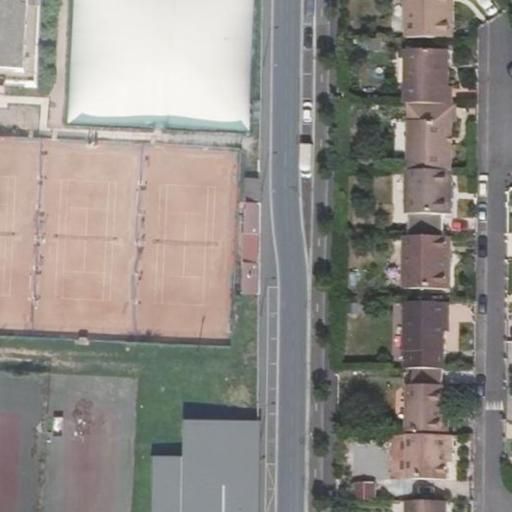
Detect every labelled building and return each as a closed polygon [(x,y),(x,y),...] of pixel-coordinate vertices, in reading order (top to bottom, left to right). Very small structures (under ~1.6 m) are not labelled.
[(29,0),(0,0),(0,78),(28,80),(28,84),(41,85),(43,43),(38,43),(38,33),(43,34),(45,2),(30,1),(29,0)] [(72,0),(67,124),(247,131),(252,0),(72,0)] [(402,0),(403,43),(455,44),(456,15),(449,15),(449,0),(402,0)] [(415,109),(460,110),(461,92),(458,92),(458,56),(417,56),(415,109)] [(412,109),(412,175),(455,176),(456,128),(460,127),(460,110),(415,109),(412,109)] [(0,332),(35,334),(43,138),(0,135),(0,332)] [(136,338),(144,142),(43,138),(35,334),(136,338)] [(144,142),(136,338),(233,342),(241,146),(144,142)] [(415,221),(414,243),(446,243),(447,221),(454,221),(455,176),(412,175),(412,220),(415,221)] [(258,236),(259,204),(243,203),(240,235),(258,236)] [(258,236),(240,235),(239,264),(258,264),(258,236)] [(414,243),(410,243),(409,294),(454,295),(454,243),(446,243),(414,243)] [(258,264),(239,264),(239,296),(258,296),(258,264)] [(450,304),(409,303),(408,358),(449,359),(450,304)] [(409,390),(408,440),(412,440),(452,440),(453,392),(447,391),(447,376),(417,375),(417,390),(409,390)] [(257,511),(258,419),(178,417),(178,455),(152,455),(151,511),(257,511)] [(459,455),(459,440),(452,440),(412,440),(412,485),(452,485),(452,455),(459,455)] [(354,482),(354,500),(375,500),(376,482),(354,482)]
